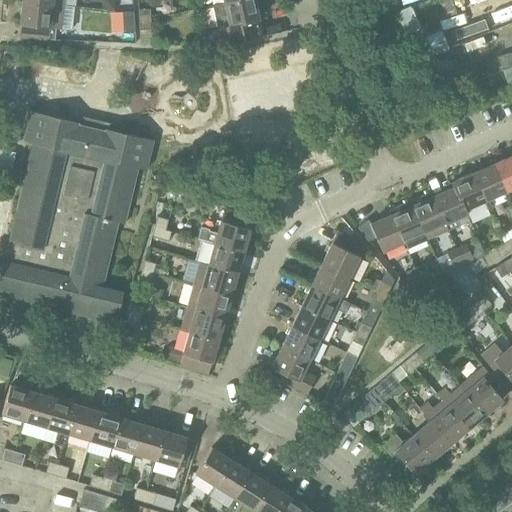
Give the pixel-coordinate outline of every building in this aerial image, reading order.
[(255,9),(253,0),(240,0),(223,4),(214,6),(215,11),(214,11),(215,18),(217,18),(219,29),(224,28),(258,20),(257,18),(261,17),(259,8),(255,9)] [(451,0),(438,0),(444,18),(456,14),(451,0)] [(48,41),(51,5),(21,2),(18,37),(48,41)] [(138,21),(150,20),(149,10),(137,10),(138,21)] [(122,12),(122,32),(134,32),(133,12),(122,12)] [(150,30),(150,20),(138,21),(138,31),(150,30)] [(445,26),(414,38),(421,56),(422,56),(452,44),(445,26)] [(457,41),(460,54),(485,48),(483,35),(457,41)] [(472,71),(470,83),(491,87),(493,74),(472,71)] [(136,168),(137,168),(146,170),(153,141),(102,129),(101,132),(79,127),(80,123),(45,115),(29,111),(22,141),(31,143),(3,263),(2,263),(0,271),(0,295),(50,308),(50,309),(114,324),(122,293),(102,288),(101,287),(116,222),(124,224),(124,223),(123,223),(132,185),(136,168)] [(511,155),(498,162),(510,190),(511,189),(511,155)] [(487,200),(510,190),(498,162),(475,172),(487,200)] [(475,172),(452,182),(465,210),(487,200),(475,172)] [(467,214),(465,210),(452,182),(450,183),(452,188),(433,196),(445,224),(467,214)] [(424,233),(445,224),(433,196),(431,191),(409,201),(424,233)] [(388,210),(390,215),(403,243),(424,233),(409,201),(388,210)] [(381,252),(403,243),(390,215),(372,223),(368,219),(359,226),(369,240),(374,236),(381,252)] [(156,217),(153,227),(165,230),(167,220),(156,217)] [(197,239),(213,244),(242,252),(249,230),(220,221),(216,234),(208,231),(208,230),(200,227),(197,239)] [(162,240),(165,230),(153,227),(150,237),(162,240)] [(320,265),(347,278),(357,257),(363,245),(336,232),(330,244),(320,265)] [(511,239),(511,238),(503,243),(509,253),(511,251),(511,239)] [(509,253),(503,243),(494,249),(500,259),(509,253)] [(236,274),(242,252),(213,244),(207,266),(236,274)] [(465,246),(456,250),(461,261),(470,256),(465,246)] [(461,261),(456,250),(446,254),(451,265),(461,261)] [(481,257),(467,266),(474,275),(487,266),(481,257)] [(440,269),(436,259),(435,258),(432,260),(432,268),(434,272),(440,269)] [(511,258),(503,263),(509,273),(511,270),(511,258)] [(144,261),(141,271),(152,274),(155,264),(144,261)] [(509,273),(503,263),(494,269),(500,278),(509,273)] [(414,268),(419,279),(428,275),(423,264),(414,268)] [(310,286),(338,299),(347,278),(320,265),(310,286)] [(230,296),(236,274),(207,266),(200,288),(230,296)] [(419,279),(414,268),(405,273),(410,283),(419,279)] [(152,274),(141,271),(138,280),(149,284),(152,274)] [(379,282),(375,291),(385,296),(390,287),(379,282)] [(328,319),(333,309),(343,314),(348,304),(338,299),(310,286),(300,306),(328,319)] [(223,318),(230,296),(200,288),(194,309),(223,318)] [(385,296),(375,291),(370,301),(381,306),(385,296)] [(483,296),(475,303),(482,312),(490,305),(483,296)] [(475,303),(467,309),(475,318),(482,312),(475,303)] [(131,305),(128,315),(139,318),(142,308),(131,305)] [(328,319),(300,306),(290,327),(318,340),(328,319)] [(217,340),(223,318),(194,309),(188,331),(217,340)] [(139,318),(128,315),(125,324),(137,328),(139,318)] [(355,332),(366,337),(370,328),(360,323),(355,332)] [(448,326),(440,332),(447,341),(455,335),(448,326)] [(318,340),(290,327),(281,347),(308,360),(318,340)] [(210,363),(217,340),(188,331),(181,354),(210,363)] [(366,337),(355,332),(351,342),(361,347),(366,337)] [(494,373),(499,369),(511,384),(511,383),(511,347),(511,346),(500,355),(492,345),(479,355),(494,373)] [(308,360),(281,347),(270,369),(281,374),(278,381),(306,395),(314,378),(302,372),(308,360)] [(415,353),(407,360),(415,369),(422,362),(415,353)] [(11,362),(0,358),(0,376),(6,378),(11,362)] [(407,360),(399,366),(407,375),(415,369),(407,360)] [(340,365),(336,374),(346,379),(350,370),(340,365)] [(459,387),(484,416),(502,400),(489,384),(494,380),(483,367),(459,387)] [(331,383),(341,388),(346,379),(336,374),(331,383)] [(380,383),(372,389),(380,398),(387,391),(380,383)] [(1,415),(24,421),(32,392),(9,386),(1,415)] [(484,416),(459,387),(449,395),(444,389),(436,395),(442,401),(466,430),(484,416)] [(367,408),(380,398),(372,389),(360,399),(367,408)] [(32,392),(24,421),(45,428),(54,399),(32,392)] [(76,405),(54,399),(45,428),(57,431),(53,444),(64,447),(67,434),(76,405)] [(449,445),(466,430),(442,401),(432,409),(426,403),(419,409),(429,422),(449,445)] [(76,405),(67,434),(89,441),(98,412),(76,405)] [(120,418),(98,412),(89,441),(111,447),(120,418)] [(141,425),(120,418),(111,447),(133,454),(141,425)] [(429,422),(412,436),(431,460),(449,445),(429,422)] [(141,425),(133,454),(155,460),(163,431),(141,425)] [(186,438),(163,431),(155,460),(177,467),(178,466),(185,469),(193,441),(186,439),(186,438)] [(431,460),(412,436),(394,452),(413,475),(431,460)] [(214,486),(231,461),(210,448),(194,473),(214,486)] [(1,461),(11,464),(14,453),(5,450),(1,461)] [(24,455),(14,453),(11,464),(21,467),(24,455)] [(231,461),(214,486),(234,498),(250,473),(231,461)] [(55,477),(58,465),(48,463),(45,474),(55,477)] [(58,465),(55,477),(65,479),(68,468),(58,465)] [(251,511),(253,511),(269,485),(250,473),(234,498),(244,505),(239,511),(251,511)] [(89,487),(99,489),(102,478),(92,475),(89,487)] [(102,478),(99,489),(108,492),(112,481),(102,478)] [(278,511),(288,497),(269,485),(253,511),(251,511),(278,511)] [(132,499),(142,502),(145,491),(135,488),(132,499)] [(111,511),(115,499),(82,490),(78,507),(96,511),(111,511)] [(145,491),(142,502),(152,505),(155,494),(145,491)] [(288,497),(278,511),(306,511),(308,509),(288,497)] [(115,499),(111,511),(112,511),(116,511),(121,511),(125,502),(115,499)]
